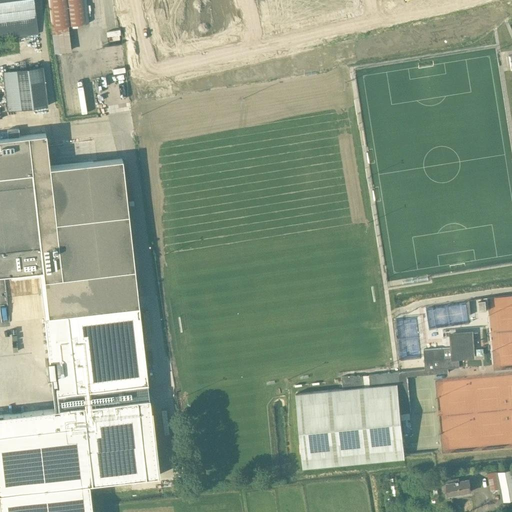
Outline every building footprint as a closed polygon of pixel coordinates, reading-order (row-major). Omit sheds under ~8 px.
[(0,0),(0,38),(38,34),(33,0),(0,0)] [(88,23),(85,0),(48,0),(52,28),(51,28),(54,53),(71,52),(68,26),(88,23)] [(164,0),(146,0),(148,8),(166,4),(164,0)] [(322,0),(323,3),(328,2),(332,19),(341,17),(341,13),(353,10),(353,8),(351,0),(322,0)] [(389,0),(391,6),(405,3),(407,9),(420,6),(418,0),(389,0)] [(114,2),(107,3),(113,31),(120,29),(114,2)] [(270,16),(268,17),(270,27),(272,26),(273,28),(296,22),(293,10),(298,9),(296,2),(283,5),(285,11),(270,15),(270,16)] [(166,4),(148,8),(150,16),(168,12),(166,4)] [(220,6),(198,11),(200,21),(213,18),(215,27),(237,22),(234,10),(221,13),(220,6)] [(168,12),(150,16),(152,24),(169,20),(168,12)] [(478,12),(464,17),(468,28),(482,23),(478,12)] [(169,20),(152,24),(154,33),(171,28),(169,20)] [(217,36),(205,39),(207,49),(228,44),(227,37),(240,33),(237,22),(215,27),(217,36)] [(171,28),(154,33),(156,41),(173,37),(171,28)] [(173,37),(156,41),(158,48),(158,49),(175,45),(173,37)] [(158,48),(157,49),(159,60),(178,56),(175,45),(158,49),(158,48)] [(47,106),(42,66),(2,71),(7,111),(47,106)] [(8,138),(19,136),(18,128),(7,130),(8,138)] [(0,274),(42,270),(48,316),(138,306),(122,159),(49,167),(45,133),(19,136),(8,138),(0,138),(0,274)] [(486,311),(485,301),(478,302),(479,311),(486,311)] [(48,316),(43,316),(48,359),(46,360),(48,376),(50,375),(54,375),(56,393),(147,382),(138,306),(48,316)] [(343,389),(296,393),(303,467),(404,458),(401,419),(400,413),(402,413),(404,413),(410,412),(411,412),(407,376),(435,374),(448,372),(448,368),(459,368),(459,361),(458,353),(473,352),(471,332),(463,333),(461,333),(451,334),(452,347),(442,348),(423,350),(424,360),(425,369),(400,372),(394,372),(362,375),(354,376),(355,387),(343,389)] [(342,377),(342,383),(343,389),(355,387),(354,376),(342,377)] [(0,511),(93,511),(91,484),(158,476),(149,401),(0,417),(0,511)] [(511,498),(511,468),(487,473),(490,491),(499,489),(501,501),(511,498)] [(401,511),(396,477),(383,479),(387,511),(401,511)] [(452,482),(452,479),(446,480),(449,495),(471,491),(468,479),(452,482)]
